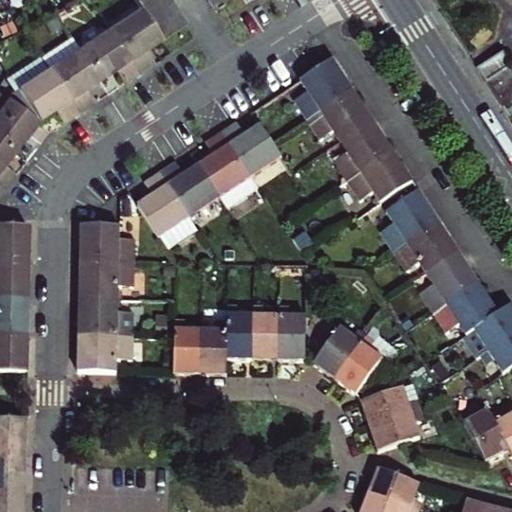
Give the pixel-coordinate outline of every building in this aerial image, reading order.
[(131,0),(138,9),(152,0),(131,0)] [(139,12),(144,21),(171,3),(169,0),(152,0),(138,9),(139,12)] [(204,0),(211,10),(228,0),(204,0)] [(144,21),(152,32),(178,15),(171,3),(144,21)] [(159,45),(152,32),(144,21),(139,12),(108,32),(136,77),(152,66),(144,54),(159,45)] [(186,27),(178,15),(152,32),(159,45),(186,27)] [(76,52),(97,85),(112,75),(120,87),(136,77),(108,32),(76,52)] [(76,52),(69,41),(39,60),(46,71),(74,117),(90,106),(82,95),(97,85),(76,52)] [(489,89),(511,74),(511,67),(506,58),(480,75),(489,89)] [(295,106),(305,122),(353,92),(334,63),(299,85),(307,98),(295,106)] [(74,117),(46,71),(1,100),(33,127),(50,116),(57,128),(74,117)] [(331,133),(338,145),(373,122),(353,92),(305,122),(317,142),(331,133)] [(0,148),(9,156),(33,127),(1,100),(0,99),(0,148)] [(255,171),(286,151),(274,132),(265,117),(250,126),(241,112),(225,123),(255,171)] [(332,164),(345,184),(393,154),(373,122),(338,145),(345,156),(332,164)] [(218,148),(203,157),(224,191),(255,171),(225,123),(209,133),(218,148)] [(0,190),(9,179),(0,172),(0,167),(9,156),(0,148),(0,190)] [(179,152),(162,163),(193,211),(224,191),(203,157),(188,167),(179,152)] [(393,154),(345,184),(358,205),(371,196),(378,207),(413,184),(407,174),(402,167),(393,154)] [(193,211),(162,163),(147,173),(156,187),(140,197),(163,231),(193,211)] [(412,170),(408,164),(402,167),(407,174),(412,170)] [(379,237),(392,256),(441,225),(433,214),(428,206),(421,196),(386,219),(392,229),(379,237)] [(438,211),(433,203),(428,206),(433,214),(438,211)] [(119,216),(81,215),(80,251),(133,252),(134,228),(119,228),(119,216)] [(418,267),(424,277),(459,255),(453,245),(448,237),(441,225),(392,256),(404,276),(418,267)] [(0,262),(19,263),(20,251),(20,242),(21,231),(0,230),(0,262)] [(448,237),(453,245),(458,242),(453,234),(448,237)] [(80,251),(79,289),(117,290),(117,276),(133,277),(133,252),(80,251)] [(430,317),(480,286),(459,255),(424,277),(431,289),(418,297),(430,317)] [(19,263),(0,262),(0,299),(18,300),(19,263)] [(474,332),(500,316),(480,286),(430,317),(442,335),(456,326),(464,339),(474,332)] [(117,290),(79,289),(78,325),(131,328),(132,304),(117,304),(117,290)] [(239,298),(230,298),(229,306),(239,306),(239,298)] [(255,298),(254,307),(264,307),(264,298),(255,298)] [(18,300),(0,299),(0,338),(17,339),(17,320),(18,313),(18,300)] [(290,300),(282,299),(281,307),(290,308),(290,300)] [(229,311),(229,320),(228,351),(245,351),(253,351),(254,307),(239,306),(229,306),(229,311)] [(280,352),(281,307),(264,307),(254,307),(253,351),(280,352)] [(280,352),(305,353),(306,308),(290,308),(281,307),(280,352)] [(484,348),(487,355),(511,338),(511,311),(511,309),(504,313),(500,316),(474,332),(484,348)] [(184,310),(176,310),(176,319),(184,319),(184,310)] [(220,311),(219,320),(229,320),(229,311),(220,311)] [(176,319),(176,329),(175,365),(193,365),(201,365),(202,320),(184,319),(176,319)] [(202,320),(201,365),(227,367),(228,351),(229,320),(219,320),(202,320)] [(313,354),(335,371),(360,338),(352,331),(338,321),(313,354)] [(360,338),(366,330),(357,324),(352,331),(360,338)] [(131,328),(78,325),(77,362),(115,364),(115,352),(131,352),(131,328)] [(377,333),(368,327),(366,330),(360,338),(335,371),(350,383),(354,386),(381,354),(369,345),(377,333)] [(395,347),(377,333),(369,345),(381,354),(387,358),(395,347)] [(0,374),(15,374),(16,360),(16,353),(17,339),(0,338),(0,374)] [(511,338),(487,355),(494,364),(501,376),(511,369),(511,338)] [(477,342),(481,349),(487,355),(484,348),(477,342)] [(487,355),(481,349),(488,359),(494,364),(487,355)] [(405,378),(361,393),(369,418),(414,404),(411,395),(405,378)] [(354,386),(350,383),(346,388),(350,392),(354,386)] [(418,393),(411,395),(414,404),(421,401),(418,393)] [(424,410),(421,401),(414,404),(417,413),(424,410)] [(470,401),(460,408),(465,414),(474,408),(470,401)] [(474,408),(465,414),(486,455),(508,443),(502,432),(494,417),(491,410),(486,401),(474,408)] [(414,404),(369,418),(375,437),(377,443),(398,437),(423,430),(417,413),(414,404)] [(499,406),(491,410),(494,417),(503,412),(499,406)] [(511,407),(503,412),(494,417),(502,432),(508,443),(511,449),(511,407)] [(0,460),(15,461),(16,444),(16,435),(17,423),(0,422),(0,460)] [(0,497),(13,498),(13,492),(13,485),(14,478),(15,461),(0,460),(0,497)] [(422,480),(380,462),(368,488),(411,506),(414,499),(422,480)] [(368,488),(358,511),(408,511),(411,506),(368,488)] [(488,511),(491,503),(466,496),(461,511),(488,511)] [(12,511),(13,498),(0,497),(0,511),(12,511)] [(411,506),(419,509),(422,502),(414,499),(411,506)] [(511,511),(511,508),(491,503),(488,511),(511,511)]
